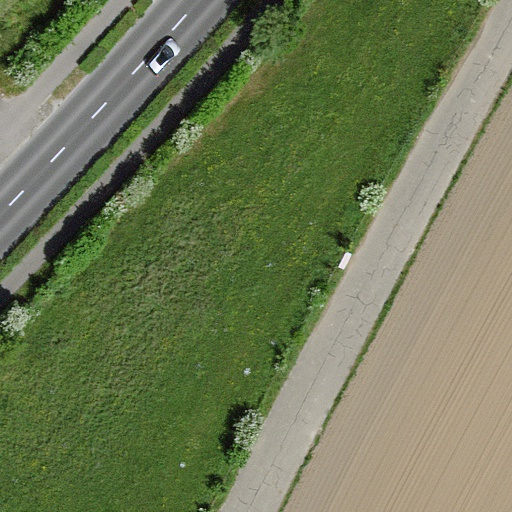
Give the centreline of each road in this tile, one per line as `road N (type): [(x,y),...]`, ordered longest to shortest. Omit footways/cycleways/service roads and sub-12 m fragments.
road 1 (track): [(250,511),(511,29)]
road 2 (secondary): [(0,214),(198,0)]
